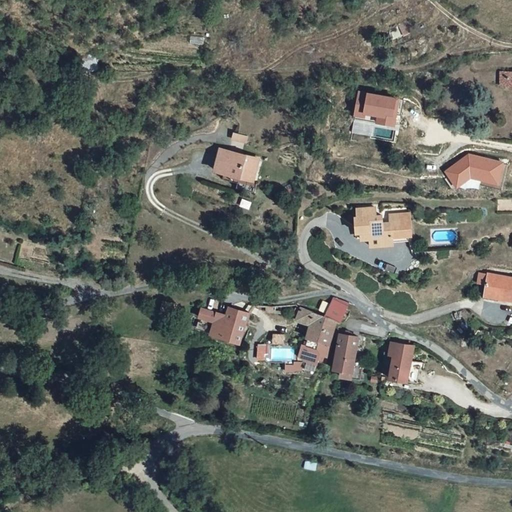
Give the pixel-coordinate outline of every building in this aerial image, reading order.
[(511,72),(502,72),(501,87),(511,87),(511,72)] [(394,126),(399,99),(358,92),(354,116),(364,118),(365,115),(378,117),(377,123),(394,126)] [(232,140),(247,143),(248,136),(233,133),(232,140)] [(258,160),(224,150),(218,171),(235,176),(237,170),(254,174),(258,160)] [(457,187),(470,178),(498,185),(503,164),(469,155),(445,172),(457,187)] [(252,181),(254,174),(237,170),(235,176),(252,181)] [(363,240),(371,240),(371,238),(383,238),(383,247),(392,247),(392,244),(392,226),(392,225),(383,225),(383,218),(377,218),(376,210),(360,210),(360,218),(358,218),(358,230),(362,230),(363,240)] [(392,225),(392,226),(411,226),(411,217),(391,217),(392,225)] [(411,226),(392,226),(392,244),(411,244),(411,226)] [(372,247),(383,247),(383,238),(371,238),(371,240),(372,247)] [(511,277),(491,273),(486,297),(511,300),(511,277)] [(163,299),(160,309),(171,313),(175,303),(163,299)] [(349,305),(335,301),(326,318),(336,323),(339,325),(349,305)] [(252,315),(229,307),(226,316),(224,322),(221,321),(222,315),(217,313),(214,322),(210,333),(219,336),(219,338),(242,344),(252,315)] [(214,322),(217,313),(202,308),(199,317),(203,318),(214,322)] [(301,309),(296,321),(311,326),(307,340),(318,343),(326,318),(301,309)] [(214,322),(203,318),(202,323),(198,321),(196,328),(210,333),(214,322)] [(336,323),(326,318),(318,343),(329,346),(336,323)] [(341,338),(335,373),(342,374),(355,376),(360,341),(341,338)] [(305,347),(302,346),(297,364),(315,369),(317,360),(325,363),(330,346),(329,346),(318,343),(307,340),(305,347)] [(399,343),(388,378),(409,382),(414,362),(419,346),(399,343)] [(414,362),(409,382),(419,383),(425,363),(414,362)] [(355,376),(342,374),(341,380),(359,383),(361,377),(355,376)]
